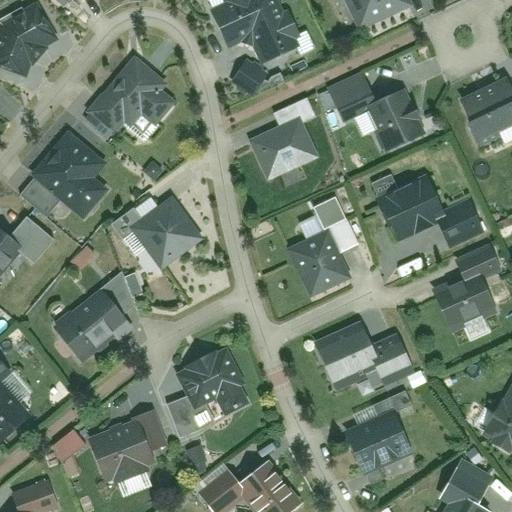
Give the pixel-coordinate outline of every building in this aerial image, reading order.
[(39,0),(16,0),(0,18),(0,69),(21,88),(73,30),(39,0)] [(281,64),(306,54),(284,0),(232,0),(210,9),(224,45),(266,28),(281,64)] [(418,0),(350,0),(365,32),(422,8),(418,0)] [(141,54),(93,109),(122,134),(132,122),(137,126),(147,115),(161,126),(183,101),(169,89),(174,83),(141,54)] [(275,73),(251,59),(236,84),(260,98),(275,73)] [(369,75),(334,89),(346,117),(381,103),(369,75)] [(511,81),(456,105),(477,157),(511,141),(511,81)] [(0,85),(0,117),(16,100),(0,85)] [(412,95),(373,110),(389,151),(428,136),(412,95)] [(305,117),(255,141),(275,183),(325,159),(305,117)] [(90,217),(112,190),(100,180),(119,155),(80,124),(39,177),(90,217)] [(381,206),(399,242),(449,217),(431,182),(381,206)] [(180,199),(136,228),(165,272),(209,244),(180,199)] [(64,221),(74,208),(66,201),(56,214),(64,221)] [(445,232),(454,253),(491,238),(483,217),(445,232)] [(22,236),(0,219),(0,218),(0,276),(2,278),(25,250),(41,263),(60,239),(35,219),(22,236)] [(329,235),(293,254),(317,298),(352,278),(329,235)] [(91,245),(76,263),(85,271),(101,253),(91,245)] [(432,292),(450,333),(494,313),(475,273),(432,292)] [(141,333),(118,292),(64,322),(87,363),(141,333)] [(368,324),(319,343),(338,391),(378,376),(383,391),(415,378),(397,331),(374,340),(368,324)] [(0,443),(2,447),(39,418),(11,381),(26,369),(7,345),(0,350),(0,443)] [(234,348),(180,374),(194,402),(179,410),(193,440),(262,406),(234,348)] [(511,388),(485,439),(511,453),(511,388)] [(162,403),(97,429),(116,479),(182,453),(162,403)] [(409,411),(352,436),(373,482),(429,457),(409,411)] [(55,450),(66,464),(86,449),(75,434),(55,450)] [(204,445),(191,452),(199,467),(212,460),(204,445)] [(240,475),(209,498),(219,511),(252,511),(256,509),(258,511),(311,511),(281,469),(251,491),(240,475)] [(480,511),(474,508),(485,488),(457,472),(442,499),(452,504),(447,511),(480,511)] [(59,511),(54,495),(25,504),(28,511),(59,511)]
